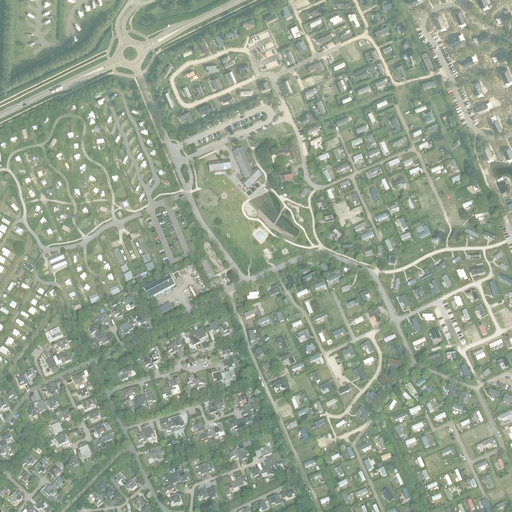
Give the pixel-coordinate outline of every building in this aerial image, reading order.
[(455,14),(453,15),(455,18),(456,17),(459,23),(465,20),(461,10),(455,13),(455,14)] [(505,15),(500,17),(503,23),(511,18),(511,16),(510,12),(509,13),(508,10),(503,12),(505,15)] [(374,22),(376,25),(385,21),(383,17),(381,18),(378,11),(374,13),(378,20),(374,22)] [(440,15),(434,18),(438,27),(444,24),(442,19),(444,18),(442,15),(441,16),(440,15)] [(266,26),(255,30),(257,35),(268,30),(266,26)] [(387,26),(375,31),(378,38),(380,36),(379,34),(389,30),(387,26)] [(347,33),(340,35),(342,39),(352,35),(349,29),(346,31),(347,33)] [(486,31),(477,36),(479,42),(489,38),(486,31)] [(458,34),(448,39),(451,45),(453,47),(457,45),(456,43),(461,40),(458,34)] [(500,53),(496,55),(499,61),(507,57),(505,51),(503,52),(503,50),(500,52),(500,53)] [(471,55),(461,60),(464,66),(466,68),(470,66),(469,64),(474,61),(471,55)] [(280,56),(269,61),(272,66),(282,61),(280,56)] [(366,69),(354,75),(355,79),(368,73),(366,69)] [(501,73),(498,74),(500,78),(503,77),(505,81),(511,79),(507,69),(501,72),(501,73)] [(478,82),(472,85),(475,93),(482,90),(480,86),(481,86),(480,83),(479,83),(478,82)] [(313,87),(304,92),(306,96),(315,92),(313,87)] [(321,101),(317,103),(321,114),(325,112),(321,101)] [(485,102),(475,106),(478,114),(480,113),(481,115),(485,113),(484,111),(489,109),(485,102)] [(189,111),(181,115),(182,119),(187,117),(190,122),(194,121),(189,111)] [(497,119),(490,123),(493,131),(501,128),(497,119)] [(437,125),(427,129),(429,133),(439,128),(437,125)] [(318,127),(307,132),(309,136),(320,131),(318,127)] [(371,135),(368,137),(372,146),(376,144),(371,135)] [(319,139),(310,144),(312,147),(321,143),(319,139)] [(487,146),(481,149),(485,159),(492,156),(489,150),(491,149),(490,146),(488,147),(487,146)] [(503,150),(502,151),(503,154),(505,154),(507,158),(511,155),(511,152),(509,147),(503,150)] [(242,148),(233,152),(244,179),(241,183),(248,190),(262,176),(255,169),(252,171),(242,148)] [(286,155),(289,154),(288,149),(287,148),(282,149),(283,153),(275,155),(277,161),(285,159),(285,158),(287,158),(286,155)] [(451,150),(440,154),(441,158),(452,153),(451,150)] [(230,160),(208,163),(209,173),(231,170),(230,160)] [(455,161),(451,162),(455,173),(459,171),(455,161)] [(348,165),(337,169),(338,173),(349,169),(348,167),(348,165)] [(461,176),(451,180),(453,184),(458,182),(458,183),(460,183),(459,181),(462,179),(461,176)] [(385,180),(381,182),(384,187),(383,187),(384,189),(385,189),(386,192),(390,190),(385,180)] [(472,182),(457,188),(459,192),(462,191),(463,193),(466,192),(465,190),(473,186),(472,182)] [(504,183),(498,186),(502,196),(508,193),(508,192),(511,191),(509,186),(506,187),(504,183)] [(428,211),(426,208),(416,213),(418,216),(428,211)] [(403,219),(399,221),(404,231),(408,229),(403,219)] [(418,227),(423,237),(426,235),(422,225),(421,226),(418,219),(414,220),(417,227),(418,227)] [(392,223),(379,229),(381,232),(382,232),(383,234),(385,233),(384,231),(393,226),(392,223)] [(365,224),(354,229),(356,233),(367,228),(365,224)] [(439,227),(433,239),(436,240),(437,239),(440,240),(445,231),(439,227)] [(478,235),(466,229),(464,233),(477,239),(478,235)] [(485,231),(484,234),(495,239),(496,236),(485,231)] [(388,241),(385,243),(389,252),(393,251),(390,244),(391,244),(390,242),(389,243),(388,241)] [(48,259),(53,270),(66,265),(61,253),(48,259)] [(459,257),(452,263),(454,266),(461,260),(459,257)] [(443,261),(434,268),(436,272),(446,264),(443,261)] [(324,263),(320,266),(325,272),(329,269),(324,263)] [(483,266),(471,269),(472,275),(485,272),(483,266)] [(427,275),(420,278),(422,282),(432,276),(430,273),(429,274),(427,269),(424,271),(427,275)] [(313,270),(301,277),(304,281),(316,275),(313,270)] [(460,271),(460,270),(456,271),(460,280),(463,278),(465,281),(468,279),(463,270),(460,271)] [(339,274),(328,279),(330,283),(337,280),(337,281),(339,280),(338,279),(340,278),(339,274)] [(511,279),(502,274),(500,278),(511,283),(511,279)] [(143,289),(148,300),(175,286),(169,275),(143,289)] [(447,275),(443,277),(448,288),(452,286),(447,275)] [(291,276),(287,278),(292,287),(296,284),(291,276)] [(414,279),(407,284),(409,288),(417,283),(414,279)] [(435,281),(432,282),(435,289),(430,292),(432,295),(440,292),(435,281)] [(494,282),(490,283),(492,296),(498,294),(494,282)] [(325,287),(324,283),(313,288),(314,291),(325,287)] [(264,286),(260,288),(265,298),(268,296),(265,289),(266,289),(265,287),(264,287),(264,286)] [(421,288),(414,291),(416,294),(417,293),(421,302),(427,299),(425,296),(423,296),(421,292),(423,291),(421,288)] [(308,294),(306,291),(296,296),(298,299),(308,294)] [(405,295),(398,298),(401,303),(403,302),(406,308),(410,307),(405,295)] [(129,306),(130,308),(133,306),(134,308),(137,306),(137,304),(136,302),(135,302),(132,297),(123,302),(126,307),(129,306)] [(456,297),(453,298),(457,308),(460,307),(463,306),(459,297),(457,298),(456,297)] [(329,298),(318,304),(319,308),(326,305),(329,304),(328,303),(331,302),(329,298)] [(355,299),(345,304),(346,307),(347,307),(357,302),(355,299)] [(479,310),(482,317),(486,315),(481,305),(474,309),(475,311),(479,310)] [(115,313),(113,314),(115,317),(117,316),(118,318),(123,316),(119,307),(114,310),(115,313)] [(102,319),(100,320),(102,324),(104,323),(105,325),(110,323),(106,314),(101,317),(102,319)] [(131,317),(133,322),(135,321),(137,324),(139,323),(141,325),(146,323),(141,314),(136,316),(135,314),(131,317)] [(412,320),(415,333),(421,330),(416,318),(412,320)] [(128,322),(119,327),(122,332),(123,331),(125,335),(129,332),(129,331),(134,328),(132,324),(129,325),(128,322)] [(214,333),(219,330),(218,328),(214,322),(209,324),(210,327),(208,328),(210,332),(212,330),(214,333)] [(218,328),(219,330),(222,337),(230,333),(228,330),(225,324),(223,326),(218,328)] [(92,330),(89,331),(91,335),(94,333),(95,336),(100,333),(96,325),(91,328),(92,330)] [(58,334),(60,333),(58,328),(50,331),(52,337),(54,336),(55,338),(59,336),(58,334)] [(201,328),(194,332),(199,341),(204,338),(206,337),(205,334),(203,330),(203,331),(201,328)] [(437,328),(433,330),(438,340),(441,339),(437,328)] [(199,341),(194,332),(194,331),(189,333),(190,337),(188,338),(193,346),(200,342),(199,341)] [(105,335),(96,339),(99,344),(101,342),(102,345),(106,343),(108,342),(107,339),(105,335)] [(424,338),(412,344),(414,348),(426,342),(424,338)] [(64,346),(67,345),(65,340),(56,344),(58,349),(61,348),(62,350),(66,348),(64,346)] [(172,343),(171,343),(176,352),(183,348),(183,347),(182,345),(180,342),(179,340),(172,343)] [(501,340),(489,345),(491,349),(503,344),(501,340)] [(176,352),(171,343),(165,347),(165,348),(167,353),(170,352),(171,354),(176,352)] [(222,351),(224,356),(226,356),(227,358),(231,357),(230,355),(233,354),(231,348),(222,351)] [(153,353),(148,356),(149,357),(149,358),(153,364),(158,361),(157,359),(158,358),(156,355),(158,354),(156,351),(153,353)] [(55,357),(58,362),(60,361),(61,363),(64,362),(65,363),(68,362),(69,360),(68,357),(66,358),(64,353),(56,356),(55,357)] [(438,353),(426,358),(427,362),(440,357),(438,353)] [(320,355),(309,360),(310,364),(322,359),(320,355)] [(149,357),(149,358),(144,360),(145,363),(143,364),(145,368),(147,366),(149,369),(154,366),(153,364),(149,358),(149,357)] [(48,360),(46,361),(50,370),(52,369),(57,367),(53,358),(49,360),(48,360)] [(232,365),(235,365),(233,359),(224,362),(225,367),(228,367),(229,369),(233,368),(232,365)] [(504,359),(497,361),(498,365),(503,363),(506,368),(507,367),(504,359)] [(401,362),(388,360),(387,366),(391,366),(391,368),(397,369),(398,367),(400,368),(401,362)] [(122,371),(124,375),(120,377),(122,381),(129,378),(128,377),(132,375),(131,372),(133,371),(130,366),(122,371)] [(27,374),(28,378),(30,377),(31,379),(36,377),(33,368),(28,371),(29,373),(27,374)] [(488,369),(482,374),(484,377),(491,373),(488,369)] [(224,373),(226,381),(233,379),(232,377),(235,376),(233,371),(224,373)] [(213,374),(214,381),(217,380),(218,382),(223,381),(221,372),(213,374)] [(84,382),(82,377),(85,376),(83,373),(72,378),(76,386),(78,385),(79,387),(83,386),(82,383),(84,382)] [(190,386),(196,385),(194,380),(194,379),(193,375),(188,377),(189,380),(186,380),(187,384),(190,384),(190,386)] [(19,378),(16,379),(20,388),(22,387),(27,385),(24,376),(19,378)] [(393,383),(382,376),(379,381),(383,384),(384,383),(390,387),(393,383)] [(196,385),(197,389),(202,388),(202,385),(204,384),(203,380),(200,381),(200,378),(194,379),(194,380),(196,385)] [(423,379),(416,385),(419,388),(426,382),(423,379)] [(168,383),(169,387),(171,392),(176,390),(175,388),(178,387),(176,380),(168,383)] [(51,387),(46,389),(49,395),(51,394),(52,396),(55,394),(54,392),(57,391),(55,386),(54,386),(53,384),(50,385),(51,387)] [(410,384),(407,386),(412,394),(416,391),(410,384)] [(169,387),(164,388),(165,391),(162,392),(163,396),(166,395),(167,398),(172,396),(171,392),(169,387)] [(76,392),(79,397),(81,396),(82,398),(86,396),(85,394),(87,393),(85,388),(76,392)] [(133,397),(133,394),(135,394),(133,388),(124,390),(126,396),(128,395),(129,398),(133,397)] [(433,391),(431,388),(423,395),(425,398),(433,391)] [(7,395),(9,398),(11,397),(12,400),(17,398),(14,389),(8,391),(10,394),(7,395)] [(465,390),(454,395),(456,399),(467,394),(465,390)] [(150,392),(144,394),(147,403),(152,401),(152,402),(156,401),(155,398),(154,398),(153,394),(150,394),(150,392)] [(405,394),(402,396),(410,405),(413,402),(405,394)] [(246,395),(237,398),(239,403),(241,402),(242,404),(247,403),(248,402),(248,400),(246,395)] [(133,400),(135,408),(136,407),(137,411),(142,409),(141,406),(144,405),(142,397),(133,400)] [(47,402),(44,403),(46,408),(49,406),(49,407),(51,410),(53,409),(53,408),(56,406),(55,404),(58,403),(55,398),(47,402)] [(1,404),(0,404),(0,406),(1,409),(3,408),(4,410),(10,408),(6,399),(0,401),(1,404)] [(82,404),(85,411),(91,408),(90,406),(92,405),(90,400),(82,404)] [(219,401),(214,403),(217,412),(223,410),(222,408),(224,407),(223,403),(222,400),(219,401)] [(39,406),(37,407),(39,411),(41,410),(42,412),(47,410),(46,408),(44,403),(43,401),(38,403),(39,406)] [(397,404),(394,402),(388,410),(391,412),(395,407),(396,407),(398,405),(396,404),(397,404)] [(217,412),(214,403),(209,405),(210,408),(207,408),(210,414),(217,412)] [(244,413),(242,413),(243,416),(247,415),(251,413),(250,411),(253,410),(251,405),(242,408),(244,413)] [(29,412),(27,413),(29,416),(31,415),(32,418),(37,416),(33,407),(28,409),(29,412)] [(59,414),(61,419),(64,418),(65,420),(68,419),(67,416),(70,415),(67,410),(61,413),(59,414)] [(89,415),(91,420),(93,419),(95,421),(98,420),(97,417),(99,416),(97,411),(89,415)] [(243,419),(245,425),(248,424),(249,426),(252,425),(253,427),(260,425),(258,420),(254,421),(252,416),(248,417),(243,419)] [(172,424),(169,425),(170,428),(176,426),(176,428),(180,426),(180,427),(184,426),(183,422),(182,423),(180,418),(171,421),(172,424)] [(229,423),(232,429),(234,429),(235,431),(241,429),(237,420),(229,423)] [(169,425),(168,422),(160,425),(162,431),(165,430),(166,432),(171,431),(171,430),(170,428),(169,425)] [(193,427),(195,431),(197,430),(198,432),(203,431),(200,422),(195,424),(195,426),(193,427)] [(51,427),(55,436),(63,432),(59,423),(51,427)] [(103,423),(94,427),(96,432),(97,434),(100,433),(103,432),(106,430),(105,428),(103,423)] [(218,427),(210,430),(213,439),(219,437),(218,435),(224,433),(221,426),(218,427)] [(399,427),(395,429),(400,439),(404,437),(399,427)] [(143,431),(144,433),(146,439),(152,437),(151,435),(153,434),(152,430),(151,428),(143,431)] [(199,435),(201,440),(203,440),(204,442),(208,441),(207,438),(209,438),(207,432),(199,435)] [(0,444),(2,449),(8,446),(7,443),(10,442),(9,439),(12,438),(10,433),(1,437),(3,442),(0,443),(0,444)] [(144,433),(138,435),(139,437),(137,438),(138,442),(141,441),(142,443),(147,441),(146,439),(144,433)] [(64,434),(56,438),(58,443),(59,446),(61,445),(65,443),(68,442),(67,440),(64,434)] [(104,443),(113,439),(112,435),(109,436),(109,435),(95,441),(98,446),(100,445),(102,449),(106,447),(104,443)] [(370,444),(360,449),(362,452),(371,448),(370,444)] [(1,449),(3,454),(6,453),(7,455),(9,454),(10,455),(13,454),(13,453),(9,445),(1,449)] [(80,452),(82,458),(84,456),(85,459),(90,457),(90,456),(91,455),(91,454),(90,454),(91,454),(89,449),(87,445),(78,449),(80,452)] [(148,453),(150,459),(152,458),(153,460),(157,459),(158,460),(161,459),(160,455),(159,455),(158,454),(161,453),(159,446),(155,447),(156,450),(148,453)] [(260,449),(263,457),(272,454),(270,449),(267,449),(266,447),(260,449)] [(236,452),(239,459),(239,461),(247,458),(246,456),(249,455),(248,451),(246,452),(245,449),(236,452)] [(231,455),(229,456),(230,460),(233,459),(234,461),(239,459),(236,452),(235,450),(230,452),(231,455)] [(26,457),(20,464),(23,466),(26,463),(29,466),(30,464),(32,466),(37,461),(31,455),(28,458),(26,457)] [(437,455),(427,460),(428,464),(439,459),(437,455)] [(71,461),(69,462),(70,464),(70,465),(73,464),(74,467),(79,465),(79,464),(75,456),(70,458),(71,461)] [(267,461),(265,462),(266,467),(271,466),(275,464),(273,457),(266,459),(267,461)] [(314,461),(303,466),(305,469),(316,465),(314,461)] [(38,464),(34,468),(38,472),(39,473),(41,471),(43,474),(46,470),(44,468),(43,467),(44,465),(43,464),(40,462),(38,464)] [(208,463),(203,465),(206,474),(211,472),(211,469),(213,468),(211,464),(209,465),(208,463)] [(266,467),(262,469),(264,474),(267,473),(268,476),(271,474),(271,475),(275,474),(274,469),(277,468),(276,466),(275,464),(271,466),(266,467)] [(206,474),(203,465),(198,466),(199,469),(196,470),(198,474),(200,473),(201,475),(206,474)] [(55,466),(49,473),(53,476),(55,478),(56,476),(59,473),(61,471),(59,470),(55,466)] [(253,474),(254,478),(256,477),(257,480),(262,478),(259,469),(254,471),(253,470),(250,471),(252,475),(253,474)] [(22,480),(25,483),(27,481),(29,483),(33,479),(26,472),(22,476),(24,478),(22,480)] [(187,481),(186,478),(188,477),(187,474),(185,474),(184,472),(179,474),(182,483),(187,481)] [(123,484),(125,486),(128,483),(120,474),(116,477),(118,479),(116,481),(119,484),(121,482),(123,484)] [(169,475),(164,477),(166,481),(168,481),(170,486),(173,484),(179,482),(177,477),(179,477),(178,474),(173,476),(169,477),(169,475)] [(240,477),(235,479),(236,482),(238,487),(243,485),(243,483),(245,482),(244,478),(241,479),(240,477)] [(489,477),(485,478),(486,479),(484,480),(485,482),(487,481),(490,489),(494,487),(489,477)] [(59,478),(53,485),(57,488),(59,487),(61,488),(63,485),(65,483),(63,482),(59,478)] [(128,483),(125,486),(126,488),(126,489),(128,490),(130,489),(131,491),(134,488),(136,486),(135,484),(131,480),(128,483)] [(233,483),(225,487),(226,492),(225,492),(227,496),(231,495),(230,493),(233,492),(233,489),(235,488),(238,487),(236,482),(233,483)] [(170,486),(164,488),(166,493),(168,492),(170,497),(174,496),(173,493),(176,492),(175,490),(174,490),(173,484),(170,486)] [(46,490),(44,492),(46,494),(49,496),(51,494),(53,496),(56,492),(50,486),(46,490)] [(206,490),(209,497),(210,499),(215,497),(214,495),(217,494),(214,486),(211,487),(212,489),(206,490)] [(7,492),(9,491),(5,487),(0,491),(0,494),(3,497),(4,495),(6,496),(9,494),(7,492)] [(113,496),(111,494),(113,492),(110,488),(103,494),(102,495),(109,502),(111,500),(110,499),(113,496)] [(204,499),(209,497),(206,490),(206,488),(200,490),(201,493),(199,494),(200,497),(203,497),(204,499)] [(283,493),(281,494),(283,499),(288,497),(289,499),(292,497),(291,495),(294,494),(292,489),(284,492),(283,492),(283,493)] [(406,489),(402,490),(407,501),(410,499),(406,489)] [(503,493),(501,489),(491,494),(492,497),(499,494),(499,495),(501,495),(500,494),(503,493)] [(8,500),(12,503),(14,501),(15,503),(18,500),(19,501),(21,499),(21,497),(19,495),(18,496),(15,493),(8,500)] [(170,497),(169,498),(171,503),(174,502),(175,505),(181,502),(178,494),(174,496),(170,497)] [(102,503),(104,501),(98,495),(94,498),(96,500),(94,502),(97,504),(99,503),(101,505),(102,503)] [(273,497),(269,498),(271,504),(275,503),(276,505),(281,503),(284,503),(282,500),(280,500),(278,496),(278,495),(273,497)] [(135,505),(138,508),(139,506),(141,508),(145,505),(139,498),(137,500),(135,501),(137,503),(135,505)] [(35,507),(38,510),(41,508),(42,510),(45,507),(43,505),(45,504),(41,500),(35,507)] [(260,505),(258,506),(259,510),(261,509),(262,511),(267,510),(264,501),(259,503),(260,505)] [(506,502),(495,508),(497,511),(508,506),(506,502)]
